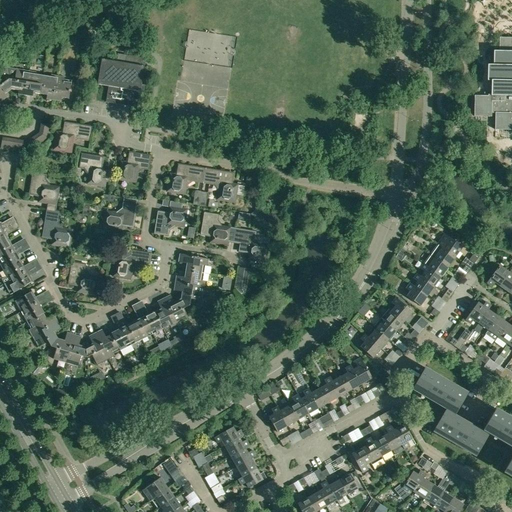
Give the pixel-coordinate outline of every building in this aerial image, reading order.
[(511,38),(499,38),(499,52),(493,52),(493,66),(487,66),(487,80),(491,80),(491,95),(488,95),(488,96),(474,96),(474,117),(491,117),(491,113),(495,113),(495,130),(511,130),(511,38)] [(106,103),(116,104),(141,108),(144,86),(141,85),(145,59),(125,56),(123,64),(102,60),(97,85),(108,87),(106,103)] [(18,95),(25,96),(29,72),(17,69),(15,80),(9,80),(11,90),(19,91),(18,95)] [(0,99),(1,102),(8,98),(5,94),(11,90),(9,80),(7,70),(0,74),(0,99)] [(40,95),(43,76),(35,75),(36,73),(29,72),(25,96),(33,97),(33,93),(40,95)] [(46,100),(54,101),(58,76),(51,75),(50,78),(43,76),(40,95),(47,96),(46,100)] [(58,76),(54,101),(61,102),(62,98),(69,99),(72,81),(64,80),(64,77),(58,76)] [(96,101),(98,90),(91,89),(89,100),(96,101)] [(26,141),(2,137),(0,148),(29,153),(49,139),(51,125),(41,123),(39,133),(26,141)] [(56,133),(53,150),(71,153),(72,143),(78,139),(89,141),(91,127),(64,123),(62,133),(56,133)] [(127,163),(121,162),(118,180),(135,182),(137,173),(143,169),(148,169),(150,156),(129,153),(127,163)] [(103,158),(81,154),(79,168),(84,169),(88,175),(87,184),(104,187),(105,181),(111,182),(113,170),(101,168),(103,158)] [(199,168),(178,165),(176,175),(169,174),(167,192),(184,195),(185,185),(192,181),(197,182),(199,168)] [(233,174),(211,170),(209,183),(213,184),(218,191),(217,200),(234,203),(237,185),(231,184),(233,174)] [(49,186),(45,180),(45,175),(32,173),(28,194),(39,196),(38,202),(55,205),(58,188),(49,186)] [(201,192),(195,191),(193,205),(199,206),(201,192)] [(199,206),(205,207),(207,193),(201,192),(199,206)] [(132,227),(137,200),(123,198),(121,209),(115,213),(106,212),(103,229),(120,232),(122,226),(132,227)] [(208,207),(218,209),(219,203),(214,202),(215,201),(209,200),(208,207)] [(169,207),(168,213),(157,212),(154,233),(167,236),(168,230),(174,226),(183,228),(186,210),(181,209),(182,203),(173,202),(172,208),(169,207)] [(58,223),(60,212),(46,210),(41,237),(52,239),(51,245),(68,248),(71,230),(62,229),(58,223)] [(221,227),(216,220),(217,215),(204,213),(200,235),(211,236),(210,243),(227,245),(230,228),(221,227)] [(250,214),(238,213),(237,219),(249,221),(250,214)] [(272,214),(268,216),(268,220),(271,225),(275,226),(278,224),(279,220),(275,215),(272,214)] [(0,231),(14,223),(12,218),(0,224),(0,231)] [(0,231),(0,244),(8,240),(5,235),(17,228),(14,223),(0,231)] [(259,244),(254,237),(255,232),(242,230),(238,251),(249,253),(247,259),(265,262),(268,245),(259,244)] [(445,243),(442,248),(455,257),(462,247),(445,234),(441,240),(445,243)] [(8,240),(0,244),(0,258),(19,248),(16,243),(11,246),(8,240)] [(0,258),(0,265),(3,271),(20,261),(17,256),(21,253),(19,248),(0,258)] [(442,248),(435,257),(448,267),(455,257),(442,248)] [(150,254),(123,249),(121,260),(115,259),(112,277),(129,279),(131,270),(137,266),(148,267),(150,254)] [(185,271),(203,273),(204,266),(207,266),(208,259),(190,257),(190,256),(179,254),(178,263),(186,264),(185,271)] [(469,260),(474,264),(478,259),(473,255),(469,260)] [(435,257),(428,267),(441,277),(448,267),(435,257)] [(3,271),(9,281),(30,269),(28,264),(23,267),(20,261),(3,271)] [(84,269),(84,264),(71,262),(67,284),(78,286),(77,292),(94,295),(97,277),(88,276),(84,269)] [(500,286),(509,273),(501,268),(503,265),(501,263),(487,284),(492,287),(495,283),(500,286)] [(441,277),(428,267),(424,264),(420,269),(423,272),(420,276),(421,277),(434,286),(441,277)] [(32,282),(29,276),(40,270),(38,265),(30,269),(9,281),(4,284),(10,295),(32,282)] [(462,270),(467,273),(471,269),(465,265),(462,270)] [(175,276),(174,283),(203,288),(204,281),(202,281),(203,273),(185,271),(184,278),(175,276)] [(511,271),(509,273),(500,286),(509,293),(511,289),(511,275),(511,273),(511,271)] [(461,276),(456,273),(452,277),(457,281),(461,276)] [(415,287),(427,296),(434,286),(421,277),(420,276),(417,274),(413,279),(417,282),(414,286),(415,287)] [(180,300),(189,306),(189,305),(190,299),(201,301),(202,296),(202,295),(208,296),(210,295),(211,289),(203,288),(174,283),(173,291),(181,292),(180,300)] [(420,306),(427,296),(415,287),(414,286),(410,283),(406,289),(410,292),(406,297),(420,306)] [(448,289),(445,294),(450,298),(453,293),(448,289)] [(14,301),(20,312),(42,300),(39,295),(35,298),(32,292),(14,301)] [(231,294),(230,294),(226,297),(233,309),(238,306),(238,305),(231,294)] [(441,299),(446,303),(450,298),(445,294),(441,299)] [(163,299),(176,325),(179,329),(185,326),(183,321),(188,319),(183,309),(189,306),(180,300),(174,303),(170,295),(163,299)] [(20,312),(26,322),(44,313),(40,307),(52,301),(49,296),(42,300),(20,312)] [(395,307),(392,311),(404,322),(412,312),(396,298),(391,303),(395,307)] [(176,325),(163,299),(156,302),(160,310),(154,313),(162,329),(169,326),(170,328),(176,325)] [(474,320),(478,323),(487,310),(488,310),(491,306),(486,302),(482,306),(478,303),(465,320),(471,324),(474,320)] [(389,309),(381,318),(396,331),(404,322),(392,311),(389,309)] [(431,314),(435,317),(439,312),(434,309),(431,314)] [(146,310),(141,313),(152,334),(162,329),(154,313),(154,312),(148,315),(146,310)] [(486,333),(488,330),(498,317),(488,310),(487,310),(478,323),(486,329),(484,331),(486,333)] [(28,330),(31,336),(57,321),(53,315),(46,319),(43,314),(44,313),(26,322),(30,329),(28,330)] [(132,323),(141,340),(152,334),(141,313),(136,315),(138,320),(132,323)] [(130,345),(141,340),(132,323),(126,326),(120,314),(116,316),(119,324),(130,345)] [(111,334),(120,351),(130,345),(119,324),(116,316),(115,316),(111,318),(116,331),(111,333),(111,334)] [(507,324),(498,317),(488,330),(486,333),(485,334),(495,341),(498,337),(507,324)] [(388,340),(396,331),(381,318),(374,327),(388,340)] [(47,342),(50,347),(57,339),(53,332),(61,328),(57,321),(31,336),(38,347),(47,342)] [(418,326),(423,330),(426,325),(422,321),(418,326)] [(511,326),(511,327),(507,324),(498,337),(505,343),(504,345),(506,347),(508,345),(507,344),(511,337),(511,326)] [(380,349),(388,340),(374,327),(366,336),(380,349)] [(113,354),(120,351),(111,334),(105,337),(101,330),(94,333),(108,359),(114,356),(113,354)] [(410,335),(415,339),(419,334),(414,330),(410,335)] [(53,359),(65,363),(73,335),(66,333),(64,341),(57,339),(50,347),(56,349),(53,359)] [(85,347),(86,358),(91,355),(96,365),(108,359),(94,333),(88,336),(92,344),(85,347)] [(170,342),(171,345),(172,345),(183,340),(180,334),(173,337),(174,339),(170,342)] [(81,337),(73,335),(65,363),(77,367),(81,356),(86,358),(85,347),(78,345),(81,337)] [(380,349),(366,336),(364,335),(360,340),(364,343),(360,348),(372,358),(380,349)] [(458,342),(453,338),(449,343),(454,347),(458,342)] [(402,344),(407,348),(411,344),(406,339),(402,344)] [(160,351),(166,349),(163,343),(157,346),(158,347),(160,351)] [(467,349),(462,345),(459,350),(464,354),(467,349)] [(394,353),(399,357),(403,353),(398,349),(394,353)] [(479,352),(476,357),(481,361),(484,356),(479,352)] [(481,361),(486,364),(489,359),(484,356),(481,361)] [(355,363),(357,368),(353,370),(353,371),(360,385),(372,378),(361,360),(355,363)] [(383,367),(388,371),(391,366),(387,362),(383,367)] [(35,367),(31,371),(30,372),(35,376),(41,369),(36,365),(35,367)] [(347,373),(342,376),(350,390),(360,385),(353,371),(353,370),(350,365),(345,369),(347,373)] [(486,438),(480,435),(482,432),(454,416),(456,413),(457,412),(467,393),(458,388),(457,389),(452,386),(453,384),(443,379),(442,381),(430,374),(431,372),(424,368),(414,387),(413,388),(412,389),(429,399),(446,409),(443,413),(432,432),(442,437),(443,436),(448,439),(447,441),(457,446),(458,444),(470,452),(469,453),(475,457),(477,453),(486,438)] [(497,369),(493,374),(498,378),(502,373),(497,369)] [(98,381),(95,375),(89,378),(93,384),(98,381)] [(350,390),(342,376),(332,382),(340,396),(350,390)] [(507,376),(503,381),(508,385),(511,380),(507,376)] [(340,396),(332,382),(329,378),(323,381),(326,385),(321,388),(329,402),(340,396)] [(277,385),(269,390),(272,395),(280,390),(277,385)] [(329,402),(321,388),(311,394),(319,408),(329,402)] [(300,400),(308,414),(319,408),(311,394),(309,389),(303,393),(305,397),(301,400),(300,400)] [(76,395),(74,395),(58,390),(52,406),(52,407),(76,395)] [(372,393),(375,399),(381,396),(378,390),(372,393)] [(290,407),(298,420),(308,414),(300,400),(301,400),(298,394),(291,398),(294,403),(290,406),(290,407)] [(360,396),(355,399),(358,404),(363,401),(360,396)] [(279,412),(287,426),(298,420),(290,407),(290,406),(289,403),(278,409),(280,411),(279,412)] [(346,408),(349,414),(355,410),(352,405),(346,408)] [(277,432),(287,426),(279,412),(280,411),(278,409),(277,407),(271,410),(274,415),(269,418),(277,432)] [(511,421),(500,415),(501,413),(495,409),(484,428),(483,429),(482,432),(480,435),(486,438),(489,434),(511,447),(511,457),(505,469),(503,473),(511,478),(511,421)] [(336,414),(339,419),(344,416),(341,411),(336,414)] [(399,417),(396,411),(391,414),(394,420),(399,417)] [(329,414),(324,417),(327,422),(328,425),(334,422),(329,414)] [(387,419),(384,414),(379,417),(382,422),(387,419)] [(328,425),(327,422),(324,417),(318,419),(321,425),(323,428),(328,425)] [(401,445),(404,450),(409,447),(407,442),(412,439),(404,425),(393,431),(401,445)] [(370,426),(365,429),(368,434),(373,431),(370,426)] [(383,437),(391,451),(393,450),(396,454),(404,450),(401,445),(393,431),(391,427),(385,430),(388,434),(383,437)] [(240,430),(236,433),(233,428),(214,438),(217,444),(222,442),(224,447),(238,439),(239,439),(243,436),(240,430)] [(310,429),(304,432),(308,437),(313,434),(310,429)] [(363,437),(368,434),(365,429),(360,432),(363,437)] [(299,434),(302,440),(308,437),(304,432),(299,434)] [(350,440),(347,434),(342,437),(345,443),(350,440)] [(282,440),(285,446),(290,443),(287,437),(282,440)] [(381,457),(391,451),(383,437),(372,443),(381,457)] [(367,446),(362,449),(370,463),(371,465),(382,459),(381,457),(372,443),(370,438),(364,442),(367,446)] [(241,442),(239,439),(238,439),(224,447),(229,455),(226,456),(228,459),(230,457),(231,456),(245,449),(250,446),(246,439),(241,442)] [(195,449),(190,452),(193,458),(198,455),(195,449)] [(234,469),(236,467),(250,460),(251,460),(255,457),(252,451),(248,454),(245,449),(231,456),(230,457),(235,465),(232,467),(234,469)] [(368,470),(366,465),(370,463),(362,449),(351,455),(359,469),(360,469),(362,473),(368,470)] [(343,463),(340,457),(335,460),(338,466),(343,463)] [(169,473),(176,468),(170,459),(163,465),(169,473)] [(423,468),(426,462),(421,459),(418,464),(423,468)] [(238,477),(239,479),(242,478),(257,470),(251,460),(250,460),(236,467),(241,476),(238,477)] [(433,462),(433,463),(430,468),(435,471),(438,466),(433,462)] [(202,467),(204,472),(210,469),(207,463),(202,467)] [(213,474),(210,469),(204,472),(207,477),(213,474)] [(320,485),(323,490),(318,492),(326,507),(336,501),(339,505),(328,486),(324,478),(321,473),(319,469),(314,472),(316,476),(319,481),(320,480),(322,484),(320,485)] [(245,484),(248,489),(263,480),(262,480),(266,477),(263,472),(259,474),(257,470),(242,478),(239,479),(238,480),(241,486),(245,484)] [(321,473),(324,478),(329,475),(326,470),(321,473)] [(411,491),(414,493),(423,479),(426,475),(420,471),(417,475),(412,472),(407,480),(405,479),(403,482),(395,489),(403,499),(412,492),(411,491)] [(350,474),(339,480),(347,495),(358,489),(350,474)] [(438,482),(435,487),(433,485),(424,499),(434,506),(443,492),(446,487),(448,484),(451,479),(445,475),(439,483),(438,482)] [(160,478),(142,491),(149,501),(152,500),(167,489),(160,478)] [(306,484),(303,478),(298,481),(301,487),(306,484)] [(424,499),(433,485),(423,479),(414,493),(424,499)] [(347,495),(339,480),(328,486),(339,505),(344,502),(342,498),(347,495)] [(185,491),(190,487),(186,482),(181,486),(185,491)] [(296,489),(293,484),(288,487),(291,492),(296,489)] [(216,486),(210,489),(213,494),(219,491),(216,486)] [(193,492),(190,487),(185,491),(188,495),(193,492)] [(158,509),(161,508),(174,498),(167,489),(152,500),(158,509)] [(466,489),(463,494),(468,497),(471,492),(466,489)] [(318,492),(308,498),(315,511),(316,511),(326,507),(318,492)] [(444,511),(453,499),(443,492),(434,506),(443,511),(444,511)] [(222,496),(216,499),(219,505),(225,501),(222,496)] [(175,511),(181,508),(174,498),(161,508),(163,511),(175,511)] [(315,511),(308,498),(297,504),(301,511),(315,511)] [(458,511),(463,505),(453,499),(444,511),(458,511)]
